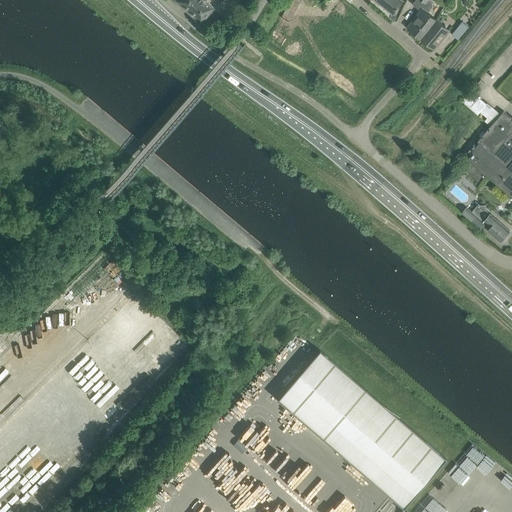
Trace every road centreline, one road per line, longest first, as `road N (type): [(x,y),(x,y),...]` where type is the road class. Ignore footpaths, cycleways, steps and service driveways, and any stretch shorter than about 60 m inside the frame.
road 1 (primary): [(511,305),(329,147),(140,0)]
road 2 (unclassified): [(511,262),(486,251),(354,137),(420,57),(357,0)]
